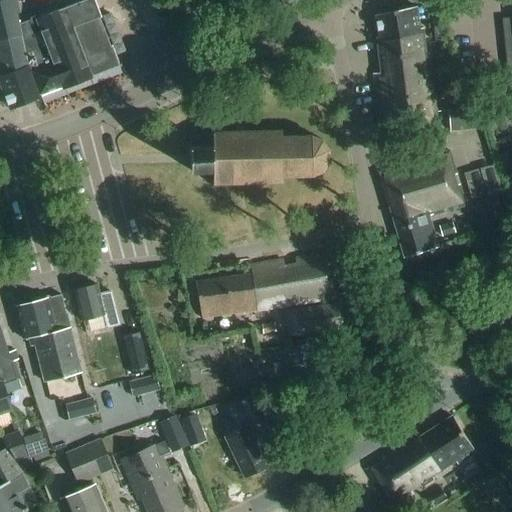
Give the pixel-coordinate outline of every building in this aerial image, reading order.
[(18,25),(16,15),(20,14),(16,0),(0,0),(0,41),(10,39),(18,60),(16,61),(18,68),(20,68),(25,79),(34,77),(40,94),(45,92),(49,94),(56,91),(56,88),(62,86),(64,88),(119,66),(111,46),(110,46),(99,18),(92,0),(86,0),(65,8),(18,25)] [(421,28),(418,6),(376,15),(380,36),(377,37),(381,72),(374,73),(379,124),(439,117),(433,65),(429,65),(424,27),(421,28)] [(511,17),(502,19),(510,92),(511,91),(511,17)] [(41,97),(40,94),(34,77),(25,79),(20,68),(18,68),(16,61),(18,60),(10,39),(0,41),(0,82),(11,108),(41,97)] [(455,86),(439,87),(440,101),(456,99),(455,86)] [(452,132),(484,128),(482,103),(461,105),(462,108),(449,110),(452,132)] [(243,134),(243,129),(239,129),(236,129),(236,134),(213,135),(213,148),(191,149),(191,154),(191,159),(192,165),(192,172),(214,171),(214,184),(238,184),(283,182),(283,176),(309,175),(321,172),(328,164),(330,158),(328,151),(321,143),(309,139),(283,140),(282,133),(243,134)] [(449,151),(380,171),(404,258),(438,248),(430,216),(464,206),(449,151)] [(468,170),(473,196),(504,190),(498,163),(468,170)] [(442,238),(456,234),(453,222),(439,226),(442,238)] [(232,316),(241,314),(283,308),(285,318),(288,338),(293,338),(347,330),(343,302),(292,310),(291,306),(336,299),(330,256),(315,258),(315,256),(295,259),(296,266),(284,268),(283,262),(252,266),(253,275),(196,284),(201,320),(232,316)] [(82,322),(103,317),(106,329),(120,326),(112,291),(105,293),(103,284),(74,291),(82,322)] [(61,296),(44,300),(16,308),(24,340),(35,337),(46,383),(80,373),(61,296)] [(263,335),(277,333),(275,323),(262,325),(263,335)] [(144,360),(137,333),(122,337),(129,364),(144,360)] [(0,415),(12,412),(3,385),(20,379),(14,362),(18,361),(15,351),(6,354),(0,334),(0,415)] [(155,375),(128,382),(132,398),(159,391),(155,375)] [(54,391),(40,395),(57,448),(70,443),(54,391)] [(239,402),(244,411),(250,426),(265,419),(253,395),(239,402)] [(97,399),(66,406),(69,420),(100,413),(97,399)] [(204,441),(195,414),(181,419),(190,446),(204,441)] [(173,417),(160,423),(173,452),(186,446),(173,417)] [(456,466),(476,453),(452,417),(417,439),(413,434),(406,439),(409,444),(397,452),(394,447),(377,457),(379,460),(365,468),(388,504),(402,495),(403,498),(433,479),(431,476),(440,471),(441,473),(455,464),(456,466)] [(244,479),(269,467),(250,427),(225,438),(244,479)] [(41,432),(22,439),(29,457),(32,456),(35,462),(50,457),(48,451),(48,450),(41,432)] [(7,450),(15,465),(26,459),(18,434),(3,442),(7,450)] [(98,440),(87,445),(100,474),(111,469),(98,440)] [(169,453),(165,442),(121,461),(136,496),(140,495),(147,511),(174,511),(184,508),(161,456),(169,453)] [(100,474),(87,445),(63,456),(75,485),(78,483),(81,492),(61,500),(65,511),(104,511),(91,478),(100,474)] [(0,454),(0,482),(2,487),(20,478),(22,477),(15,465),(7,450),(0,454)] [(36,506),(20,478),(2,487),(0,487),(0,511),(30,511),(29,510),(36,506)] [(432,509),(446,500),(440,489),(425,498),(432,509)]
